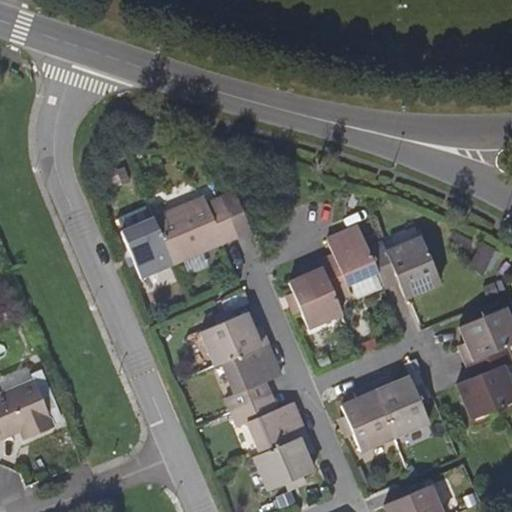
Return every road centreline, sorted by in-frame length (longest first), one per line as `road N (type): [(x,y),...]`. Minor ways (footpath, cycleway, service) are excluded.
road 1 (residential): [(83,45),(57,119),(57,173),(174,456)]
road 2 (unclassified): [(83,45),(407,136)]
road 3 (residential): [(306,235),(249,278),(297,393)]
road 4 (residential): [(39,511),(174,456)]
road 5 (residential): [(297,393),(347,510)]
